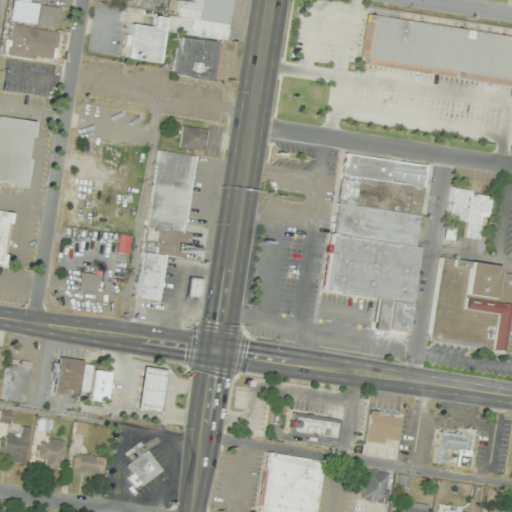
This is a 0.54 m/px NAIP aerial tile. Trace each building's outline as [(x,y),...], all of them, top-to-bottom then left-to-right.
[(160,63),(164,32),(227,40),(231,0),(193,0),(193,3),(179,1),(176,18),(155,16),(153,27),(129,24),(125,59),(160,63)] [(61,9),(38,6),(36,26),(58,29),(61,9)] [(511,35),(365,16),(358,65),(511,84),(511,35)] [(56,58),(56,30),(9,29),(8,58),(56,58)] [(222,42),(178,37),(174,76),(218,81),(222,42)] [(33,121),(0,116),(0,183),(25,187),(33,121)] [(205,129),(182,126),(180,148),(203,151),(205,129)] [(124,145),(104,144),(102,171),(123,172),(124,145)] [(195,155),(157,150),(146,229),(184,234),(195,155)] [(427,165),(342,153),(323,291),(377,298),(372,329),(405,333),(427,165)] [(477,239),(480,217),(487,218),(490,194),(450,188),(446,219),(465,222),(463,237),(477,239)] [(0,264),(5,265),(12,212),(0,210),(0,264)] [(185,250),(170,249),(169,257),(184,257),(185,250)] [(164,255),(142,252),(136,298),(158,301),(164,255)] [(511,274),(497,273),(498,265),(439,257),(428,342),(511,352),(511,274)] [(96,294),(99,275),(79,272),(77,291),(96,294)] [(185,296),(198,298),(200,278),(187,276),(185,296)] [(52,394),(76,397),(77,389),(87,390),(91,363),(57,357),(52,394)] [(1,400),(27,400),(27,361),(1,361),(1,400)] [(157,414),(165,371),(142,367),(135,410),(157,414)] [(89,400),(105,403),(110,373),(94,370),(89,400)] [(370,411),(399,415),(396,440),(385,439),(383,443),(366,440),(370,411)] [(288,432),(292,412),(339,421),(335,441),(288,432)] [(53,430),(55,418),(37,416),(36,428),(53,430)] [(19,438),(0,436),(0,458),(25,461),(28,428),(20,427),(19,438)] [(432,462),(435,446),(438,446),(440,434),(462,438),(463,429),(472,431),(469,447),(475,448),(471,469),(432,462)] [(61,469),(61,439),(37,439),(37,457),(45,457),(45,469),(61,469)] [(162,471),(146,449),(124,464),(130,473),(126,476),(136,489),(162,471)] [(315,511),(322,460),(264,452),(256,511),(315,511)] [(103,475),(105,457),(73,454),(71,471),(103,475)] [(392,475),(366,469),(359,498),(385,504),(392,475)] [(425,511),(426,504),(399,501),(397,511),(425,511)]
